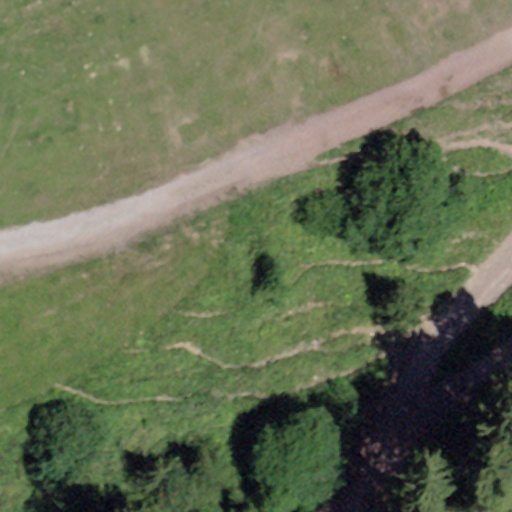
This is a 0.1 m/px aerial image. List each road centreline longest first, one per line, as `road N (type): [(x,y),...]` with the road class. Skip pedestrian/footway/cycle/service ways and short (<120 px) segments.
road 1 (track): [(0,245),(59,242),(444,88),(511,49)]
road 2 (track): [(511,257),(374,402),(333,511)]
road 3 (track): [(487,371),(401,446),(354,511)]
